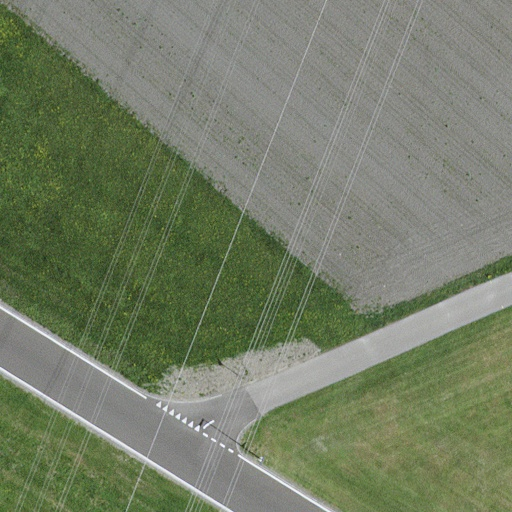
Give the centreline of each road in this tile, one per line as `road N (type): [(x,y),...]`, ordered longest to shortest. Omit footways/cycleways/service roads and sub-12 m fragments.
road 1 (residential): [(170,441),(511,295)]
road 2 (residential): [(0,336),(170,441)]
road 3 (residential): [(170,441),(284,511)]
